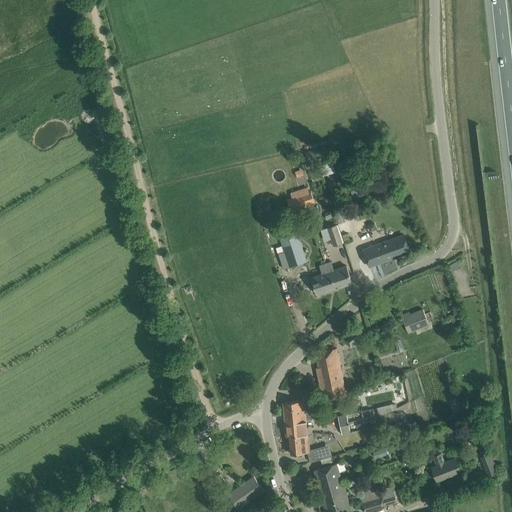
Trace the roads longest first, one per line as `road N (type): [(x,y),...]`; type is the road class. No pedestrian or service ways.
road 1 (unclassified): [(263,410),(278,377),(335,321),(448,245),(453,217),(433,0)]
road 2 (track): [(216,427),(181,330),(91,0)]
road 3 (unclassified): [(73,511),(229,420),(263,410)]
road 4 (motorway): [(498,0),(511,127)]
